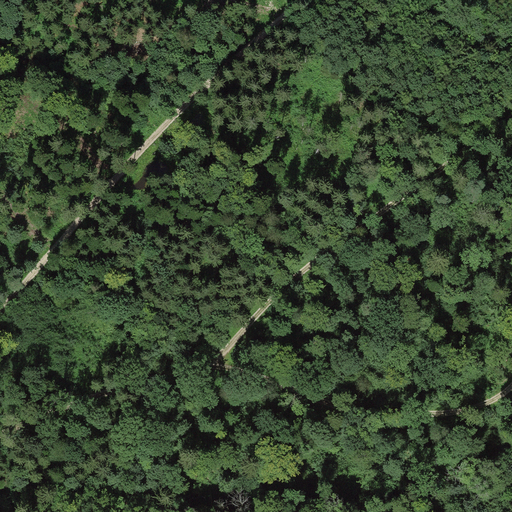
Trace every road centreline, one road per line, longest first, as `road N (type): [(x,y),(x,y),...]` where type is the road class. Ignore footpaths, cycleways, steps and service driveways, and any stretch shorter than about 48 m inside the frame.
road 1 (track): [(0,309),(174,117),(301,0)]
road 2 (track): [(220,361),(268,304),(511,117)]
road 3 (track): [(220,361),(325,404),(376,413),(439,414),(511,386)]
road 4 (track): [(0,440),(136,383),(220,361)]
road 5 (track): [(220,361),(334,318)]
